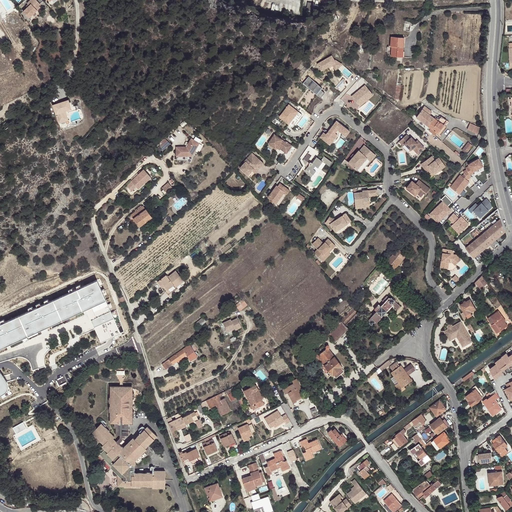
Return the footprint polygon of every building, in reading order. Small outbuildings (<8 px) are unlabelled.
[(30,0),(26,5),(27,6),(28,7),(26,9),(22,13),(28,20),(39,9),(38,7),(39,6),(33,0),(30,0)] [(391,56),(403,57),(404,38),(390,37),(390,47),(391,47),(391,56)] [(332,56),(318,64),(322,71),(329,66),(332,65),(333,66),(336,70),(341,66),(341,64),(335,60),(332,56)] [(317,95),(321,98),(324,93),(321,91),(322,89),(308,77),(302,84),(307,88),(317,95)] [(327,82),(334,88),(343,79),(341,78),(337,82),(331,78),(327,82)] [(334,88),(337,90),(339,89),(345,84),(345,81),(343,79),(334,88)] [(373,96),(365,86),(351,97),(358,105),(364,100),(366,102),(373,96)] [(78,109),(76,104),(70,106),(68,100),(53,105),(59,122),(58,123),(60,128),(72,123),(71,121),(70,118),(70,116),(71,115),(71,114),(73,112),(78,111),(80,118),(81,119),(82,119),(82,117),(82,116),(79,109),(78,109)] [(364,100),(358,105),(359,107),(358,107),(359,109),(367,103),(366,102),(364,100)] [(298,112),(288,105),(278,118),(288,125),(298,112)] [(433,112),(425,106),(417,117),(430,126),(435,118),(430,115),(433,112)] [(298,112),(288,125),(292,128),(302,115),(298,112)] [(439,121),(435,118),(430,126),(431,128),(430,130),(437,135),(447,120),(442,116),(439,121)] [(323,133),(319,138),(325,142),(328,137),(333,140),(337,135),(334,133),(336,130),(339,132),(345,136),(349,131),(335,121),(331,127),(332,128),(331,129),(330,128),(325,135),(323,133)] [(468,129),(478,134),(480,129),(471,125),(468,129)] [(187,147),(177,147),(177,156),(189,156),(187,160),(191,163),(197,152),(196,151),(202,140),(194,135),(187,147)] [(290,157),(296,149),(285,142),(285,143),(274,135),(267,144),(275,149),(276,149),(277,148),(280,150),(290,157)] [(410,139),(406,135),(399,142),(403,146),(404,144),(410,151),(412,149),(417,154),(424,148),(419,142),(417,144),(415,142),(411,138),(410,139)] [(328,137),(325,142),(329,145),(333,140),(328,137)] [(171,144),(166,139),(159,144),(164,150),(171,144)] [(473,145),(469,142),(463,150),(467,153),(473,145)] [(403,146),(401,147),(407,153),(409,152),(410,151),(404,144),(403,146)] [(365,157),(370,151),(364,146),(359,152),(358,151),(348,163),(356,170),(366,158),(365,157)] [(366,158),(370,162),(376,156),(370,151),(365,157),(366,158)] [(311,179),(314,175),(317,171),(314,169),(316,166),(319,168),(323,162),(326,164),(328,166),(331,162),(324,157),(321,161),(321,160),(319,159),(318,159),(317,158),(312,164),(311,163),(311,164),(310,164),(310,165),(309,167),(308,163),(312,158),(308,155),(303,163),(307,169),(306,171),(309,177),(311,179)] [(248,176),(260,162),(255,157),(252,157),(251,156),(244,163),(245,163),(240,169),(248,176)] [(421,164),(424,169),(425,168),(427,170),(425,171),(428,175),(433,171),(434,173),(436,171),(438,172),(445,167),(439,158),(435,161),(432,156),(421,164)] [(462,176),(460,175),(450,187),(459,194),(469,182),(467,180),(471,177),(470,176),(474,173),(473,172),(483,166),(479,159),(468,165),(469,166),(466,168),(466,170),(463,171),(465,174),(462,176)] [(260,162),(248,176),(251,179),(263,165),(260,162)] [(317,171),(314,175),(317,177),(326,164),(323,162),(319,168),(316,166),(314,169),(317,171)] [(151,175),(144,167),(126,184),(132,189),(136,185),(138,187),(151,175)] [(425,195),(430,189),(418,180),(415,184),(411,181),(411,182),(408,186),(406,189),(415,196),(416,194),(421,197),(423,194),(425,195)] [(174,188),(169,182),(163,188),(168,194),(174,188)] [(284,192),(287,189),(281,185),(279,188),(278,187),(269,198),(276,205),(285,193),(284,192)] [(378,196),(377,190),(368,191),(362,192),(362,193),(353,194),(355,206),(366,205),(365,202),(369,201),(369,197),(378,196)] [(344,192),(338,201),(340,203),(347,194),(344,192)] [(429,214),(436,220),(443,213),(445,216),(451,210),(448,206),(452,202),(446,195),(441,199),(443,201),(429,214)] [(491,203),(487,199),(482,204),(479,207),(478,206),(476,204),(469,210),(472,213),(474,211),(481,218),(493,207),(491,203)] [(134,219),(140,227),(153,217),(147,209),(144,206),(138,210),(137,209),(136,210),(136,211),(132,215),(134,219)] [(506,232),(499,209),(476,227),(471,231),(460,240),(474,257),(506,232)] [(443,213),(436,220),(438,223),(445,216),(443,213)] [(448,219),(451,222),(456,217),(453,213),(448,219)] [(346,214),(342,216),(347,224),(351,222),(346,214)] [(330,217),(325,223),(329,225),(330,224),(335,232),(347,224),(342,216),(338,219),(339,220),(337,221),(336,220),(336,221),(330,217)] [(453,224),(451,226),(459,234),(469,224),(461,216),(458,219),(453,224)] [(507,235),(506,232),(474,257),(477,261),(506,237),(507,235)] [(330,254),(336,247),(329,240),(324,245),(323,247),(321,245),(322,243),(319,240),(317,241),(313,245),(319,251),(315,255),(321,260),(324,256),(326,258),(330,254)] [(391,264),(396,268),(406,256),(404,255),(405,254),(402,251),(405,247),(401,245),(388,261),(391,264)] [(450,249),(443,248),(442,253),(444,253),(444,256),(442,256),(440,268),(447,269),(448,262),(452,263),(455,265),(461,260),(456,255),(452,254),(453,251),(450,249)] [(203,262),(212,254),(211,252),(201,260),(203,262)] [(324,256),(321,260),(322,261),(324,263),(327,259),(331,255),(330,254),(326,258),(324,256)] [(166,274),(158,281),(168,294),(177,287),(176,286),(184,280),(176,270),(168,276),(166,274)] [(480,289),(488,284),(482,276),(475,282),(480,289)] [(97,281),(0,325),(0,346),(88,306),(104,340),(121,332),(97,281)] [(365,298),(369,302),(373,298),(369,294),(365,298)] [(373,326),(378,330),(381,327),(376,323),(392,305),(397,309),(400,306),(395,301),(396,300),(392,298),(390,296),(388,297),(387,296),(382,301),(384,303),(381,306),(378,304),(374,309),(376,311),(373,314),(371,312),(367,318),(369,320),(368,321),(370,323),(369,324),(372,327),(373,326)] [(235,306),(240,312),(247,306),(241,298),(237,302),(239,303),(235,306)] [(471,300),(461,306),(469,318),(473,316),(471,313),(476,310),(471,300)] [(0,346),(0,349),(87,310),(101,342),(121,333),(121,332),(104,340),(88,306),(0,346)] [(352,308),(341,321),(342,322),(345,325),(357,312),(352,308)] [(492,326),(498,334),(508,326),(505,322),(502,317),(503,316),(499,311),(488,319),(492,324),(495,322),(496,323),(492,326)] [(360,315),(357,312),(345,325),(349,328),(360,315)] [(222,324),(226,333),(234,329),(235,331),(241,328),(237,319),(231,322),(230,320),(222,324)] [(345,325),(342,322),(341,322),(337,319),(335,321),(339,325),(329,336),(337,343),(349,329),(349,328),(345,325)] [(455,334),(457,337),(463,347),(473,342),(461,321),(453,326),(452,325),(450,324),(448,325),(448,328),(448,329),(444,332),(448,338),(455,334)] [(163,364),(166,370),(178,362),(182,359),(187,355),(191,361),(198,356),(190,345),(163,364)] [(337,378),(338,378),(344,374),(345,372),(343,369),(344,368),(330,350),(331,350),(331,348),(331,347),(329,347),(328,347),(327,348),(328,350),(320,356),(319,355),(317,356),(316,357),(316,358),(315,359),(330,378),(333,376),(334,376),(335,376),(337,378)] [(509,356),(508,353),(496,361),(497,363),(500,369),(505,366),(506,368),(511,363),(511,361),(509,356)] [(392,363),(390,360),(388,361),(380,367),(380,368),(382,370),(392,363)] [(397,362),(391,367),(394,371),(392,372),(399,383),(403,387),(404,386),(413,380),(409,374),(405,369),(402,365),(400,366),(397,362)] [(502,373),(501,371),(500,369),(497,363),(491,368),(496,378),(502,373)] [(412,364),(405,369),(409,374),(416,369),(412,364)] [(0,396),(10,390),(0,371),(0,396)] [(464,381),(474,374),(472,371),(462,378),(464,381)] [(296,388),(297,390),(301,388),(296,379),(292,381),(293,383),(282,389),(284,394),(286,393),(296,388)] [(403,387),(399,383),(396,385),(401,392),(406,388),(404,386),(403,387)] [(119,436),(115,440),(118,442),(122,438),(122,436),(126,435),(125,432),(128,432),(128,421),(128,419),(130,419),(130,416),(131,415),(133,414),(132,408),(130,409),(130,396),(132,396),(132,393),(131,390),(129,390),(128,389),(128,384),(107,385),(108,396),(106,396),(106,399),(106,402),(108,402),(109,405),(107,405),(107,408),(107,411),(109,411),(110,422),(113,422),(113,427),(115,427),(115,434),(119,433),(119,436)] [(244,390),(253,409),(265,403),(263,397),(264,397),(258,384),(244,390)] [(300,398),(297,390),(296,388),(286,393),(292,404),(295,402),(295,401),(300,398)] [(226,391),(232,401),(236,399),(231,389),(226,391)] [(471,401),(469,402),(472,406),(482,398),(475,389),(467,395),(471,401)] [(496,399),(499,397),(495,389),(490,393),(492,395),(488,398),(487,398),(483,401),(488,408),(488,409),(493,415),(502,409),(501,408),(496,399)] [(207,400),(201,403),(203,405),(208,403),(211,408),(217,405),(218,407),(223,405),(221,401),(219,397),(218,395),(207,400)] [(223,405),(218,407),(222,416),(231,412),(225,399),(221,401),(223,405)] [(446,409),(440,400),(431,407),(437,416),(446,409)] [(277,410),(264,419),(270,428),(273,426),(283,420),(284,421),(285,424),(290,421),(285,414),(281,417),(277,410)] [(199,419),(197,416),(196,412),(195,411),(183,417),(185,422),(186,425),(196,421),(199,428),(203,426),(200,419),(199,419)] [(427,421),(422,414),(418,417),(410,422),(412,425),(413,427),(415,425),(418,429),(424,425),(426,424),(425,422),(427,421)] [(185,422),(183,417),(182,416),(177,418),(169,422),(172,431),(174,431),(178,429),(177,426),(185,422)] [(441,417),(431,424),(437,433),(448,425),(443,419),(441,417)] [(245,419),(233,425),(235,428),(247,422),(245,419)] [(23,423),(13,429),(16,435),(27,429),(23,423)] [(111,465),(118,471),(118,472),(120,474),(121,487),(141,485),(141,484),(154,483),(154,485),(158,484),(158,485),(166,485),(166,467),(155,467),(155,470),(135,471),(135,463),(136,462),(136,460),(136,458),(147,446),(145,445),(156,432),(146,424),(134,437),(133,435),(122,447),(120,444),(118,442),(115,440),(112,437),(114,436),(99,423),(91,433),(94,436),(100,442),(100,441),(103,444),(101,446),(104,449),(101,453),(112,464),(111,465)] [(252,434),(247,424),(237,428),(242,438),(249,435),(252,434)] [(341,433),(337,429),(336,428),(333,430),(331,428),(328,432),(340,445),(348,438),(343,432),(342,433),(341,433)] [(401,446),(409,440),(402,431),(405,429),(404,428),(397,433),(398,435),(392,439),(399,447),(401,446)] [(433,442),(438,449),(450,440),(446,436),(447,436),(447,435),(445,432),(445,433),(444,432),(432,441),(433,442)] [(419,441),(422,438),(418,433),(413,436),(417,442),(419,441)] [(227,436),(226,434),(219,436),(224,447),(234,442),(231,434),(227,436)] [(500,436),(496,438),(498,441),(494,444),(501,454),(504,452),(503,449),(508,446),(500,436)] [(206,455),(217,450),(212,440),(202,445),(206,455)] [(305,459),(313,455),(311,452),(313,451),(313,452),(321,449),(317,440),(308,444),(306,440),(299,444),(301,448),(303,447),(306,452),(302,454),(305,459)] [(425,449),(433,442),(432,441),(431,440),(426,444),(423,446),(425,449)] [(426,461),(431,458),(423,447),(422,446),(420,442),(410,449),(416,458),(423,466),(427,463),(426,461)] [(186,454),(188,459),(189,461),(196,458),(194,454),(196,453),(195,450),(186,454)] [(182,451),(179,452),(180,455),(183,462),(188,459),(186,454),(185,453),(183,454),(182,451)] [(290,451),(284,453),(287,462),(293,460),(290,451)] [(492,452),(479,454),(480,462),(493,461),(492,452)] [(112,464),(101,453),(98,455),(101,458),(99,460),(106,466),(108,464),(110,466),(111,465),(112,464)] [(280,459),(282,457),(280,453),(273,457),(275,461),(266,465),(268,469),(271,474),(278,470),(277,468),(279,467),(281,471),(289,467),(286,462),(285,463),(282,464),(280,459)] [(364,478),(370,474),(368,471),(370,470),(368,466),(371,464),(368,459),(362,463),(361,461),(353,467),(356,471),(359,470),(360,471),(360,472),(364,478)] [(242,481),(246,490),(251,489),(263,485),(262,482),(259,472),(256,465),(248,468),(252,478),(242,481)] [(502,471),(491,473),(492,485),(504,484),(502,471)] [(437,479),(439,482),(439,483),(446,478),(443,475),(438,478),(437,479)] [(353,492),(352,491),(348,494),(355,503),(367,494),(356,479),(352,482),(355,486),(358,489),(353,492)] [(431,487),(426,479),(412,490),(418,499),(423,496),(424,498),(425,497),(426,497),(427,496),(425,494),(424,492),(431,487)] [(222,495),(218,482),(205,487),(210,500),(222,495)] [(433,485),(431,487),(424,492),(425,494),(427,496),(436,489),(433,485)] [(339,499),(341,498),(342,497),(339,493),(330,501),(339,511),(341,511),(351,504),(346,498),(343,501),(342,502),(339,499)] [(251,496),(253,502),(261,499),(259,494),(251,496)] [(393,502),(397,499),(392,494),(384,501),(394,511),(398,508),(393,502)] [(253,502),(251,502),(254,510),(263,507),(265,511),(270,511),(274,511),(269,496),(261,499),(253,502)] [(497,498),(503,506),(508,502),(504,496),(503,496),(497,498)] [(401,504),(397,499),(393,502),(398,508),(401,504)]
